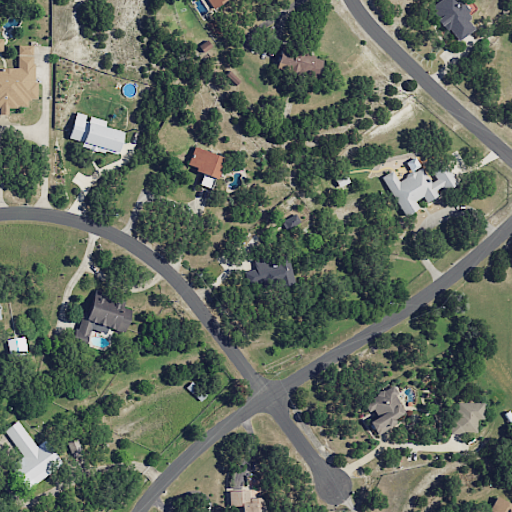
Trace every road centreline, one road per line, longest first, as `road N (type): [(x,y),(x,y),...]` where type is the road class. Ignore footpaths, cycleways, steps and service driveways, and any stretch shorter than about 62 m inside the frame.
road 1 (residential): [(137,511),(177,463),(430,292),(511,222)]
road 2 (residential): [(0,214),(85,222),(156,266),(227,343),(326,481)]
road 3 (residential): [(511,160),(379,41),(353,0)]
